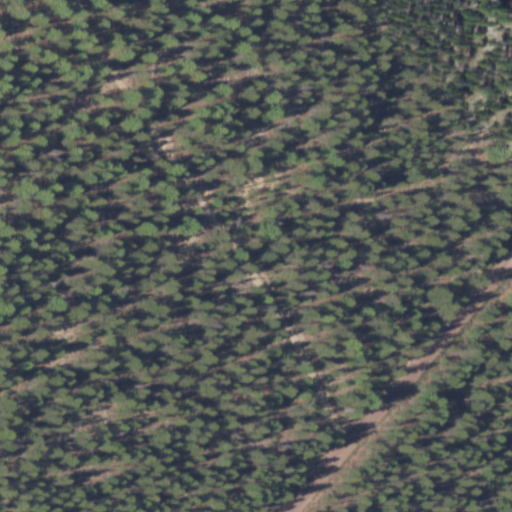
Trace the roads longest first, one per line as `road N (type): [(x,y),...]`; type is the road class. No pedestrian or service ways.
road 1 (track): [(347,442),(299,350),(69,0)]
road 2 (residential): [(511,257),(286,511)]
